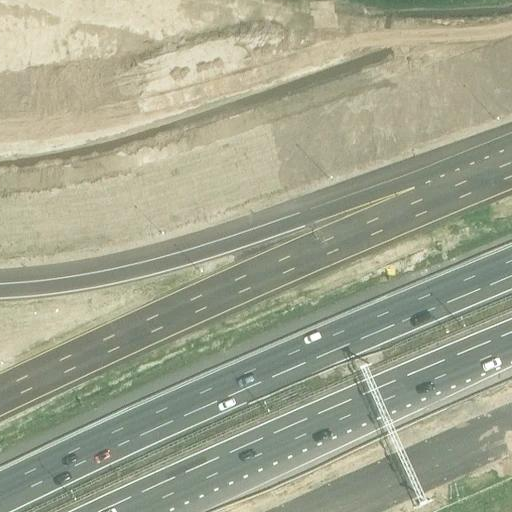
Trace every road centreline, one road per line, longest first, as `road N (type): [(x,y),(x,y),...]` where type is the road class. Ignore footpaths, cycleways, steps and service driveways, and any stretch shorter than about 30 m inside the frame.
road 1 (motorway): [(511,177),(0,405)]
road 2 (motorway): [(511,263),(0,491)]
road 3 (motorway): [(511,155),(140,271),(0,291)]
road 4 (motorway): [(120,511),(511,341)]
road 5 (motorway): [(309,511),(511,422)]
